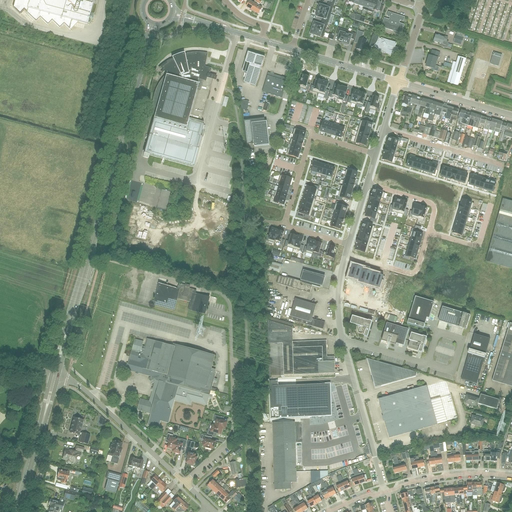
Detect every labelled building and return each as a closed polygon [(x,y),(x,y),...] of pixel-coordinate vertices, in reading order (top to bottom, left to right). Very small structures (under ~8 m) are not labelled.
[(30,0),(30,1),(26,0),(14,0),(13,8),(20,15),(24,10),(36,22),(40,18),(48,25),(52,21),(59,28),(64,24),(69,29),(71,20),(87,24),(93,0),(30,0)] [(371,0),(365,0),(363,7),(363,9),(368,11),(371,0)] [(377,1),(373,0),(371,0),(368,11),(373,13),(374,10),(377,1)] [(487,15),(490,0),(484,0),(481,17),(483,17),(484,14),(487,15)] [(250,1),(246,7),(250,9),(250,10),(251,11),(252,11),(256,5),(250,1)] [(381,5),(381,3),(377,1),(374,10),(378,12),(379,11),(382,12),(384,6),(381,5)] [(331,15),(334,6),(328,4),(327,7),(320,5),(320,6),(319,5),(317,10),(331,15)] [(491,22),(496,6),(492,4),(487,21),(491,22)] [(262,8),(256,5),(252,11),(259,14),(262,8)] [(499,19),(503,7),(498,6),(494,18),(499,19)] [(328,23),(331,15),(317,10),(316,15),(316,16),(323,19),(322,21),(328,23)] [(389,29),(392,30),(401,33),(402,32),(403,32),(405,25),(400,23),(401,20),(404,21),(405,17),(389,12),(387,16),(390,17),(390,20),(384,18),(382,27),(389,29)] [(314,23),(313,23),(311,28),(325,32),(328,23),(322,21),(321,24),(314,22),(314,23)] [(323,38),(325,32),(311,28),(310,33),(310,34),(323,38)] [(338,43),(343,44),(347,31),(338,28),(336,34),(339,35),(337,42),(338,42),(338,43)] [(356,34),(347,31),(343,44),(347,46),(348,45),(349,46),(350,43),(351,39),(354,40),(356,34)] [(364,33),(358,31),(355,41),(358,42),(356,49),(363,51),(366,41),(362,39),(364,33)] [(379,37),(373,35),(369,46),(371,47),(372,47),(374,46),(375,45),(378,47),(377,51),(386,54),(393,56),(392,56),(394,52),(397,53),(398,48),(395,47),(397,43),(398,43),(390,41),(381,38),(381,39),(379,38),(379,37)] [(436,35),(434,42),(441,44),(441,46),(447,48),(449,42),(447,41),(448,37),(444,36),(444,38),(436,35)] [(429,59),(426,66),(432,68),(431,70),(438,72),(439,67),(435,66),(438,58),(438,59),(440,53),(433,50),(431,56),(429,55),(429,56),(428,56),(428,58),(429,59)] [(189,119),(201,122),(207,100),(208,100),(210,92),(213,79),(211,78),(212,75),(210,75),(212,68),(205,66),(208,54),(204,53),(202,53),(199,53),(194,52),(191,53),(187,53),(187,55),(185,55),(184,53),(182,53),(178,55),(175,56),(172,57),(173,59),(171,60),(171,59),(169,60),(166,62),(160,66),(166,73),(167,75),(166,75),(166,76),(165,77),(164,78),(161,82),(160,84),(159,86),(158,88),(157,90),(155,94),(155,96),(154,100),(154,104),(154,105),(153,109),(154,111),(154,113),(154,115),(156,115),(155,118),(186,127),(189,119)] [(262,67),(265,57),(248,52),(245,62),(243,71),(247,73),(244,82),(256,86),(262,67)] [(502,55),(494,52),(490,64),(499,66),(502,55)] [(458,86),(466,59),(458,57),(451,83),(458,86)] [(268,73),(263,92),(282,98),(288,79),(284,78),(284,79),(283,79),(283,78),(282,77),(268,73)] [(300,81),(299,85),(300,85),(299,88),(305,90),(308,91),(310,85),(307,84),(309,77),(303,75),(301,81),(300,81)] [(311,85),(310,91),(313,92),(319,94),(322,81),(316,79),(314,86),(311,85)] [(322,81),(319,94),(324,95),(324,98),(327,99),(329,91),(326,90),(329,82),(323,80),(323,81),(322,81)] [(330,91),(329,97),(332,98),(332,96),(338,98),(341,87),(335,85),(333,92),(330,91)] [(338,98),(337,99),(343,101),(346,102),(348,96),(345,96),(347,88),(342,86),(342,87),(341,87),(338,98)] [(349,97),(348,103),(350,103),(351,103),(357,105),(357,104),(360,92),(354,90),(352,98),(349,97)] [(360,92),(357,104),(363,106),(362,107),(365,108),(367,102),(364,101),(366,94),(360,92)] [(410,103),(412,95),(406,94),(404,95),(401,103),(408,105),(408,102),(410,103)] [(417,97),(412,95),(410,103),(408,108),(407,113),(410,114),(413,107),(414,107),(415,104),(417,97)] [(368,102),(365,112),(368,113),(369,109),(376,111),(376,108),(377,109),(379,105),(378,104),(379,98),(373,96),(371,103),(368,102)] [(414,114),(418,115),(423,99),(417,97),(415,104),(417,105),(414,114)] [(428,100),(423,99),(418,115),(417,117),(420,118),(421,114),(422,114),(423,109),(425,110),(428,100)] [(240,100),(242,109),(247,111),(248,106),(247,106),(249,101),(247,100),(240,100)] [(428,100),(425,110),(424,113),(429,115),(433,102),(428,100)] [(438,103),(433,102),(429,115),(428,120),(433,121),(435,115),(438,103)] [(443,105),(438,103),(435,115),(440,116),(443,105)] [(445,113),(447,114),(449,106),(443,105),(440,116),(439,119),(441,120),(442,115),(444,116),(445,113)] [(449,124),(454,108),(449,106),(447,114),(445,119),(448,120),(447,123),(449,124)] [(454,108),(449,124),(452,124),(453,120),(456,121),(459,110),(454,108)] [(462,126),(466,112),(461,110),(458,120),(460,121),(459,124),(462,126)] [(471,113),(466,112),(462,126),(465,127),(465,125),(468,126),(471,113)] [(477,115),(471,113),(468,126),(473,127),(477,115)] [(482,116),(477,115),(473,127),(478,129),(479,126),(480,124),(482,116)] [(203,125),(204,123),(189,119),(186,127),(155,118),(154,123),(153,123),(149,135),(148,135),(147,138),(149,139),(146,148),(144,147),(143,151),(145,151),(143,157),(149,158),(149,155),(194,167),(202,137),(200,136),(202,129),(204,129),(205,126),(203,125)] [(264,118),(244,121),(247,145),(254,144),(255,147),(270,145),(267,124),(265,124),(264,118)] [(492,119),(487,118),(484,128),(484,129),(489,131),(489,130),(492,119)] [(497,121),(492,119),(489,130),(492,131),(491,135),(493,135),(494,131),(497,121)] [(324,120),(320,131),(326,133),(329,124),(330,122),(324,120)] [(361,121),(359,126),(371,130),(372,124),(361,121)] [(502,122),(497,121),(494,131),(499,133),(500,130),(502,122)] [(508,124),(502,122),(500,130),(502,130),(499,141),(502,142),(503,139),(508,124)] [(334,126),(331,135),(336,136),(339,126),(339,125),(334,123),(333,125),(334,126)] [(425,127),(420,125),(418,133),(423,134),(427,124),(425,127)] [(511,128),(511,125),(508,124),(503,139),(506,139),(507,136),(511,138),(511,137),(511,132),(511,128)] [(339,126),(336,136),(341,138),(343,134),(344,134),(344,133),(343,133),(345,128),(339,126)] [(359,126),(358,132),(369,135),(371,130),(359,126)] [(295,129),(293,135),(294,135),(304,138),(306,132),(295,129)] [(358,132),(356,137),(367,140),(368,141),(370,135),(369,135),(358,132)] [(473,146),(478,147),(481,138),(475,136),(474,139),(474,142),(473,146)] [(356,137),(354,142),(366,146),(367,140),(356,137)] [(389,138),(387,144),(398,147),(399,147),(401,139),(396,137),(395,140),(389,138)] [(291,139),(290,144),(291,145),(291,144),(301,148),(302,148),(303,143),(303,142),(303,143),(292,140),(293,139),(291,139)] [(386,148),(386,149),(396,152),(398,147),(387,144),(386,148)] [(385,148),(384,154),(393,157),(395,157),(396,152),(386,149),(386,148),(385,148)] [(288,149),(287,155),(298,158),(300,152),(290,149),(288,149)] [(499,155),(498,155),(503,157),(502,160),(505,160),(507,152),(500,150),(499,155)] [(384,154),(383,160),(392,162),(393,157),(384,154)] [(410,155),(407,166),(412,168),(415,157),(416,156),(410,155)] [(432,163),(429,173),(435,174),(438,163),(433,161),(432,162),(432,163)] [(312,167),(311,171),(316,173),(317,173),(319,164),(314,162),(312,166),(312,167)] [(316,173),(316,174),(321,175),(324,165),(319,164),(317,173),(316,173)] [(444,166),(441,176),(446,178),(449,169),(449,168),(444,166)] [(329,167),(326,176),(327,176),(332,177),(335,168),(329,167)] [(450,179),(450,180),(455,181),(456,181),(455,181),(458,170),(453,169),(453,170),(450,179)] [(346,170),(344,176),(345,176),(356,179),(358,173),(346,170)] [(462,173),(460,182),(465,183),(468,174),(463,173),(462,173)] [(280,176),(279,182),(280,182),(290,185),(292,179),(280,176)] [(345,176),(344,181),(355,184),(356,179),(345,176)] [(472,176),(469,185),(475,186),(477,177),(472,176)] [(491,180),(488,190),(493,192),(496,180),(491,179),(490,180),(491,180)] [(342,186),(353,189),(353,190),(355,184),(344,181),(342,186)] [(307,187),(305,193),(317,196),(320,187),(313,185),(312,188),(307,187)] [(341,185),(340,191),(351,194),(353,189),(342,186),(341,185)] [(372,195),(381,198),(383,199),(385,193),(374,189),(372,195)] [(276,191),(274,196),(275,197),(275,196),(286,199),(287,195),(277,191),(276,191)] [(337,196),(336,199),(342,201),(343,198),(349,200),(351,194),(340,191),(338,196),(337,196)] [(305,193),(304,198),(315,201),(317,196),(305,193)] [(371,195),(370,200),(370,201),(370,200),(379,203),(380,203),(381,198),(372,195),(371,195)] [(213,211),(214,201),(206,201),(207,196),(205,196),(205,199),(200,199),(200,211),(213,211)] [(275,197),(274,202),(279,204),(279,205),(280,204),(284,205),(286,199),(275,196),(275,197)] [(304,198),(302,202),(314,206),(315,201),(304,198)] [(391,205),(389,211),(392,212),(392,211),(398,213),(402,201),(401,200),(396,198),(394,206),(391,205)] [(461,205),(471,208),(471,209),(472,209),(474,203),(467,201),(468,200),(463,199),(461,205)] [(511,201),(503,199),(486,262),(511,268),(511,201)] [(370,201),(369,206),(379,209),(381,203),(380,203),(379,203),(370,200),(370,201)] [(336,201),(334,210),(335,210),(345,213),(347,208),(341,206),(342,203),(336,201)] [(402,201),(398,213),(404,215),(407,216),(408,210),(406,209),(408,202),(402,201)] [(302,202),(301,207),(312,211),(314,206),(302,202)] [(410,211),(409,217),(412,217),(417,219),(421,206),(415,204),(413,212),(410,211)] [(460,205),(459,210),(460,210),(469,213),(470,214),(471,209),(471,208),(461,205),(460,205)] [(369,206),(367,211),(377,214),(378,214),(379,209),(369,206)] [(421,206),(417,219),(424,221),(426,212),(427,213),(428,209),(427,209),(427,208),(421,206)] [(301,207),(299,213),(305,215),(304,217),(310,219),(312,211),(301,207)] [(335,210),(333,215),(344,219),(344,218),(345,213),(335,210)] [(367,211),(365,216),(371,218),(371,220),(370,221),(376,223),(377,221),(379,214),(378,214),(377,214),(367,211)] [(333,215),(332,221),(342,224),(343,224),(344,218),(344,219),(333,215)] [(332,221),(330,226),(341,229),(342,224),(332,221)] [(363,223),(362,229),(373,232),(375,226),(363,223)] [(168,226),(161,255),(170,257),(171,254),(174,255),(175,251),(182,252),(186,235),(181,234),(182,230),(168,226)] [(267,235),(265,241),(268,241),(274,243),(275,241),(278,230),(272,228),(270,236),(267,235)] [(454,228),(452,234),(457,235),(458,234),(463,236),(465,231),(454,228)] [(362,229),(360,234),(372,237),(373,232),(362,229)] [(412,229),(410,237),(411,237),(421,240),(423,235),(417,233),(418,230),(412,229)] [(278,230),(275,241),(281,242),(280,245),(283,246),(285,240),(282,239),(284,232),(278,230)] [(286,241),(284,246),(287,247),(293,249),(297,236),(291,234),(289,241),(286,241)] [(359,239),(370,242),(372,237),(360,234),(359,239)] [(297,236),(293,249),(302,252),(304,246),(301,245),(303,237),(298,236),(297,236)] [(358,238),(356,244),(357,244),(369,248),(370,242),(359,239),(358,239),(358,238)] [(305,246),(303,252),(306,253),(312,255),(316,242),(316,241),(310,240),(308,247),(305,246)] [(409,241),(408,246),(418,249),(418,250),(419,250),(420,244),(420,245),(409,241)] [(316,242),(312,255),(318,256),(321,257),(323,252),(320,251),(322,244),(316,242)] [(357,244),(355,250),(367,253),(369,248),(357,244)] [(324,252),(322,258),(325,259),(325,258),(331,260),(332,258),(333,258),(334,254),(333,254),(335,248),(329,246),(327,253),(324,252)] [(404,256),(403,258),(409,260),(410,257),(415,259),(417,254),(407,251),(405,256),(404,256)] [(282,263),(270,260),(267,270),(279,274),(282,263)] [(352,265),(348,277),(349,277),(349,276),(353,277),(352,278),(355,279),(356,278),(359,279),(359,280),(359,281),(363,270),(363,268),(352,265)] [(301,280),(321,286),(322,281),(323,282),(324,276),(303,270),(301,280)] [(363,270),(359,281),(363,282),(362,283),(366,284),(366,282),(369,283),(369,285),(373,273),(363,270)] [(389,272),(384,289),(391,291),(396,274),(389,272)] [(373,273),(369,285),(370,284),(373,285),(373,286),(376,287),(376,286),(379,287),(379,288),(380,288),(382,281),(383,281),(385,277),(383,276),(373,273)] [(279,275),(277,283),(310,293),(312,285),(279,275)] [(205,314),(210,298),(195,294),(196,290),(179,285),(178,289),(160,284),(154,304),(174,310),(177,299),(191,302),(189,310),(205,314)] [(434,302),(416,296),(407,324),(424,329),(427,318),(429,319),(434,302)] [(289,319),(309,325),(323,329),(325,322),(312,319),(316,305),(295,299),(289,319)] [(443,307),(438,321),(466,329),(471,315),(461,312),(462,308),(447,304),(446,308),(443,307)] [(161,319),(163,315),(155,310),(152,315),(156,318),(157,316),(161,319)] [(372,322),(353,316),(350,323),(356,325),(358,333),(368,336),(372,322)] [(268,359),(327,356),(326,340),(293,342),(292,327),(268,320),(268,344),(268,359)] [(409,329),(387,323),(382,340),(387,342),(390,343),(396,345),(396,344),(404,346),(409,329)] [(511,323),(510,323),(492,381),(511,386),(511,323)] [(410,341),(408,348),(418,351),(418,352),(422,353),(427,338),(412,333),(409,341),(410,341)] [(490,339),(475,334),(461,379),(477,384),(490,339)] [(215,370),(211,369),(214,356),(174,345),(174,346),(148,339),(145,350),(142,349),(144,342),(135,339),(133,347),(127,369),(152,376),(156,381),(150,402),(141,400),(138,409),(148,412),(148,411),(152,412),(149,425),(158,428),(160,420),(168,423),(174,400),(190,404),(191,400),(193,400),(193,401),(207,405),(208,398),(210,398),(211,395),(209,395),(213,381),(214,382),(215,379),(213,378),(215,370)] [(268,359),(269,376),(335,373),(334,356),(327,356),(268,359)] [(418,372),(367,358),(366,359),(367,359),(375,388),(416,376),(417,373),(418,373),(418,372)] [(277,381),(270,381),(271,418),(310,417),(323,416),(332,416),(332,404),(331,386),(277,388),(277,381)] [(389,438),(438,424),(427,385),(378,399),(389,438)] [(481,394),(478,403),(478,404),(497,409),(500,400),(481,394)] [(479,399),(467,396),(465,403),(476,406),(477,403),(478,403),(479,399)] [(223,428),(225,429),(226,426),(227,422),(221,420),(222,417),(215,415),(213,420),(216,422),(216,424),(215,424),(215,425),(223,428)] [(482,419),(473,416),(471,423),(482,427),(484,420),(488,420),(488,417),(482,416),(482,419)] [(74,418),(70,432),(79,435),(81,435),(80,442),(87,444),(90,435),(82,433),(80,432),(83,420),(74,418)] [(291,489),(291,482),(297,482),(295,422),(273,422),(275,489),(291,489)] [(215,425),(213,425),(212,426),(212,429),(208,429),(207,434),(214,435),(215,432),(221,434),(222,429),(223,429),(223,428),(215,425)] [(173,452),(177,439),(176,439),(173,438),(173,435),(168,434),(166,440),(169,441),(168,448),(173,449),(174,449),(173,452)] [(202,434),(200,439),(205,441),(204,444),(203,445),(206,446),(205,447),(212,449),(212,448),(214,448),(214,447),(215,442),(209,440),(210,436),(202,434)] [(177,439),(173,452),(175,453),(176,452),(180,454),(182,447),(185,448),(187,440),(182,439),(180,443),(177,442),(176,442),(177,439)] [(193,442),(188,441),(187,446),(187,447),(185,455),(188,456),(186,462),(192,464),(193,464),(193,463),(195,463),(197,457),(195,456),(196,454),(194,454),(192,453),(192,449),(191,448),(193,442)] [(111,462),(117,464),(119,458),(117,458),(118,456),(119,452),(120,453),(121,448),(122,444),(120,444),(118,442),(115,442),(114,442),(112,446),(111,446),(110,450),(111,450),(110,454),(113,455),(113,457),(112,457),(111,462)] [(76,446),(75,451),(70,450),(69,451),(65,450),(63,459),(67,460),(66,461),(67,462),(67,463),(69,463),(70,463),(70,462),(71,461),(75,462),(77,454),(80,455),(81,452),(83,452),(84,448),(76,446)] [(491,452),(491,461),(497,461),(497,459),(500,459),(501,455),(502,451),(498,451),(498,452),(494,452),(495,446),(492,446),(491,452)] [(393,467),(395,473),(401,472),(398,461),(396,453),(390,454),(392,459),(393,459),(395,467),(393,467)] [(437,453),(434,453),(436,465),(442,464),(441,457),(437,458),(437,453)] [(511,456),(503,454),(502,456),(502,464),(506,465),(507,459),(510,459),(509,463),(511,463),(511,465),(511,456)] [(416,456),(418,468),(425,466),(423,460),(419,461),(418,456),(416,456)] [(135,467),(137,459),(135,459),(131,457),(129,466),(133,467),(133,466),(135,467)] [(137,459),(135,467),(137,468),(141,469),(143,461),(139,460),(137,459)] [(400,460),(398,461),(401,472),(407,470),(405,464),(401,465),(400,460)] [(233,475),(238,473),(235,462),(230,463),(233,475)] [(351,476),(354,486),(360,484),(357,477),(356,474),(355,469),(353,470),(354,475),(351,476)] [(58,477),(57,480),(62,481),(61,483),(66,484),(69,472),(65,471),(64,472),(61,471),(62,470),(61,470),(61,471),(59,470),(57,477),(58,477)] [(108,479),(106,487),(116,490),(119,482),(119,483),(121,475),(108,472),(107,479),(106,478),(106,479),(108,479)] [(152,490),(161,481),(155,475),(150,481),(153,483),(149,487),(152,490)] [(357,477),(360,484),(366,482),(364,478),(363,475),(357,477)] [(216,483),(213,480),(208,486),(213,491),(218,485),(221,482),(219,479),(216,483)] [(326,488),(324,483),(323,480),(321,481),(322,484),(325,491),(322,493),(325,499),(331,497),(327,490),(326,488)] [(161,481),(152,490),(156,493),(159,489),(162,492),(165,489),(164,488),(166,486),(161,481)] [(348,481),(342,483),(345,490),(351,487),(348,481)] [(213,491),(216,494),(225,485),(223,483),(223,484),(221,482),(218,485),(213,491)] [(465,499),(467,499),(466,493),(472,493),(472,482),(467,483),(468,487),(463,487),(464,494),(465,499)] [(307,487),(309,491),(317,504),(322,501),(318,495),(316,496),(314,494),(316,493),(312,487),(316,486),(314,483),(307,487)] [(345,490),(342,483),(336,486),(339,492),(345,490)] [(493,485),(488,483),(488,490),(494,492),(501,494),(502,491),(503,492),(505,491),(506,487),(505,486),(504,486),(504,485),(497,483),(496,487),(492,486),(493,485)] [(225,485),(216,494),(216,495),(218,497),(219,496),(220,497),(225,491),(229,488),(225,485)] [(439,486),(434,487),(436,493),(436,497),(441,496),(440,492),(441,492),(442,492),(442,499),(445,499),(444,489),(440,490),(439,486)] [(333,487),(327,490),(331,497),(336,494),(333,487)] [(66,490),(64,498),(73,500),(74,497),(75,492),(66,490)] [(225,491),(220,497),(226,503),(230,499),(229,498),(231,496),(232,496),(235,492),(233,490),(231,492),(229,495),(225,491)] [(317,504),(309,491),(307,492),(309,496),(310,499),(308,501),(311,507),(317,504)] [(168,495),(165,492),(158,499),(161,502),(168,495)] [(501,494),(494,492),(493,495),(492,495),(490,500),(499,503),(499,502),(500,502),(501,501),(502,498),(502,496),(501,496),(501,494)] [(171,499),(168,496),(162,503),(165,506),(171,499)] [(171,508),(175,511),(175,510),(183,501),(178,497),(173,502),(175,504),(171,508)] [(51,506),(48,511),(58,511),(59,510),(62,510),(63,506),(64,504),(65,504),(66,500),(61,498),(59,503),(51,500),(50,501),(49,502),(49,504),(49,505),(51,506)] [(297,498),(295,499),(298,503),(299,506),(303,511),(308,509),(303,501),(300,503),(297,498)] [(183,501),(175,510),(177,511),(182,511),(184,511),(189,507),(183,501)]
